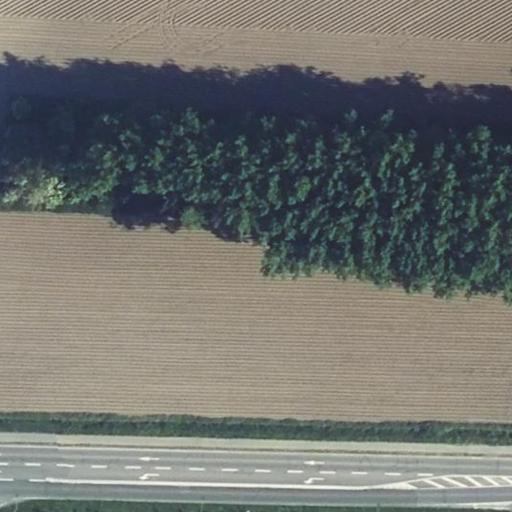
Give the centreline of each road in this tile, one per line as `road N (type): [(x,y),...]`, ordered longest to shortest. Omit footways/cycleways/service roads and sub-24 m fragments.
road 1 (primary): [(511,467),(0,452)]
road 2 (primary): [(0,487),(511,494)]
